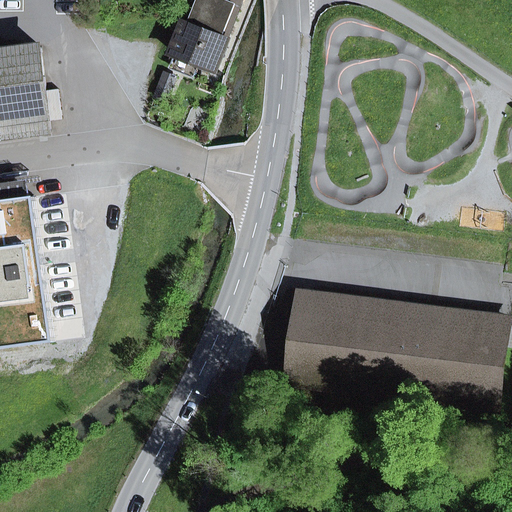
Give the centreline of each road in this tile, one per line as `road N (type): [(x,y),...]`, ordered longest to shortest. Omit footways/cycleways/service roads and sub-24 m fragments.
road 1 (secondary): [(279,0),(277,111),(256,224),(221,328),(130,511)]
road 2 (track): [(216,511),(274,478),(413,450),(511,448)]
